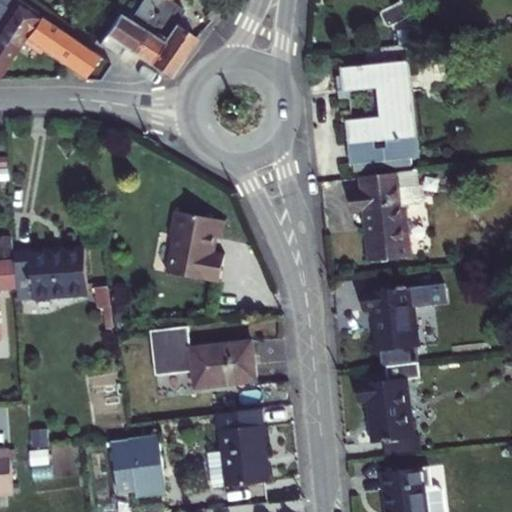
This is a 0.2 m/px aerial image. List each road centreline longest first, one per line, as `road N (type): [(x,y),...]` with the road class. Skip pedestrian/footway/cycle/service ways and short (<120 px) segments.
road 1 (tertiary): [(307,311),(328,511)]
road 2 (residential): [(188,114),(0,100)]
road 3 (tertiary): [(307,311),(303,224),(280,141)]
road 4 (tertiary): [(230,160),(258,198),(307,311)]
